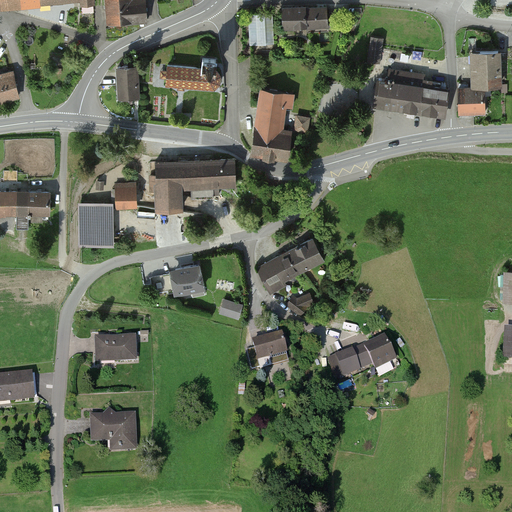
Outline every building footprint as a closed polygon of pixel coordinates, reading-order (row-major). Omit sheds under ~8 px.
[(107,0),(110,23),(147,20),(145,0),(107,0)] [(327,7),(281,7),(281,30),(327,29),(327,7)] [(273,11),(248,12),(250,45),(275,44),(273,11)] [(380,63),(383,39),(370,37),(367,62),(380,63)] [(500,51),(469,52),(470,87),(458,87),(459,112),(485,111),(484,86),(501,85),(500,51)] [(167,76),(166,85),(182,86),(215,89),(218,86),(221,80),(219,73),(215,69),(215,65),(216,59),(201,58),(200,68),(172,65),(168,65),(167,76)] [(139,71),(118,72),(120,100),(141,99),(139,71)] [(0,77),(0,101),(20,97),(14,74),(0,77)] [(376,79),(371,105),(444,117),(449,91),(376,79)] [(260,89),(251,153),(287,158),(291,131),(282,129),(285,105),(291,106),(293,93),(260,89)] [(311,119),(296,117),(295,131),(309,133),(311,119)] [(234,158),(153,161),(155,206),(179,205),(179,187),(235,185),(234,158)] [(137,183),(117,183),(117,206),(137,205),(137,183)] [(50,193),(0,191),(0,212),(50,213),(50,193)] [(113,205),(80,204),(80,246),(115,248),(113,205)] [(136,226),(136,239),(163,239),(163,226),(136,226)] [(314,236),(286,252),(297,272),(325,257),(314,236)] [(286,252),(258,267),(271,291),(285,283),(283,280),(297,272),(286,252)] [(203,288),(199,264),(174,269),(172,258),(142,264),(146,285),(151,284),(154,298),(203,288)] [(503,301),(511,301),(511,270),(503,271),(503,301)] [(294,296),(287,306),(303,317),(314,304),(310,294),(298,298),(294,296)] [(243,305),(224,300),(220,314),(239,320),(243,305)] [(260,339),(254,340),(256,348),(247,351),(252,369),(288,360),(282,334),(260,339)] [(384,336),(330,360),(340,382),(394,359),(384,336)] [(95,338),(95,361),(136,360),(135,337),(95,338)] [(0,375),(0,400),(33,399),(32,374),(0,375)] [(134,414),(90,416),(91,441),(109,440),(110,450),(135,450),(134,414)]
